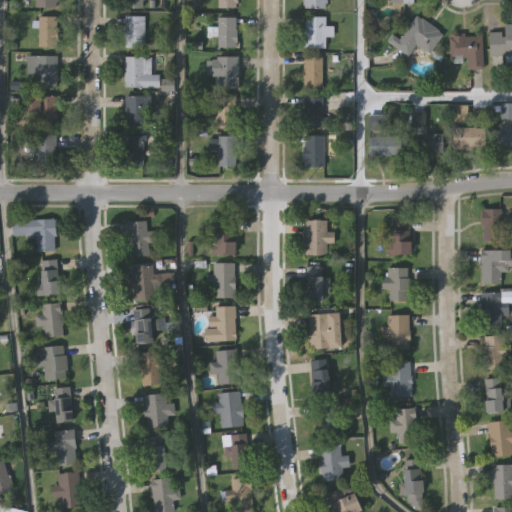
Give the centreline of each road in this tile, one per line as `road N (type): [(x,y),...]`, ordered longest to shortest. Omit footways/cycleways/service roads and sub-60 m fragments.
road 1 (residential): [(120,511),(94,266),(91,0)]
road 2 (residential): [(292,511),(272,317),(270,0)]
road 3 (residential): [(0,191),(401,193),(511,180)]
road 4 (residential): [(458,511),(446,187)]
